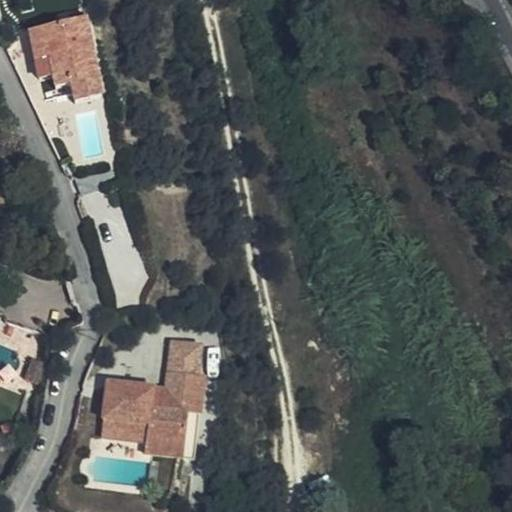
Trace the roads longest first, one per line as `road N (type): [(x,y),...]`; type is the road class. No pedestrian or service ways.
road 1 (unknown): [(224,0),(255,245),(291,372),(309,511)]
road 2 (residential): [(0,73),(52,191),(85,315),(82,347),(22,511)]
